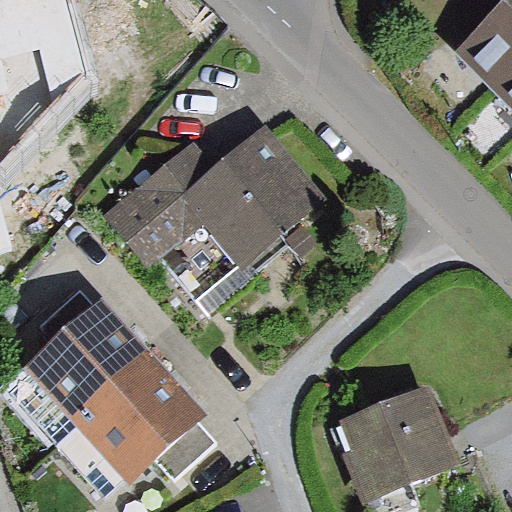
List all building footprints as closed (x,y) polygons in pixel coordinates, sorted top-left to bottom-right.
[(0,0),(0,165),(90,80),(70,0),(0,0)] [(511,0),(457,54),(493,91),(511,72),(511,0)] [(511,72),(493,91),(511,110),(511,72)] [(161,263),(210,321),(261,279),(253,270),(328,207),(266,134),(220,172),(196,144),(175,163),(104,222),(148,274),(161,263)] [(0,252),(12,250),(0,189),(0,252)] [(210,427),(104,309),(99,314),(81,294),(38,333),(56,352),(26,378),(29,381),(12,397),(107,502),(126,485),(133,493),(161,468),(175,484),(216,447),(204,432),(210,427)] [(414,492),(460,475),(430,397),(340,431),(352,460),(344,463),(363,511),(369,509),(414,492)] [(420,511),(421,511),(414,492),(369,509),(370,511),(420,511)]
